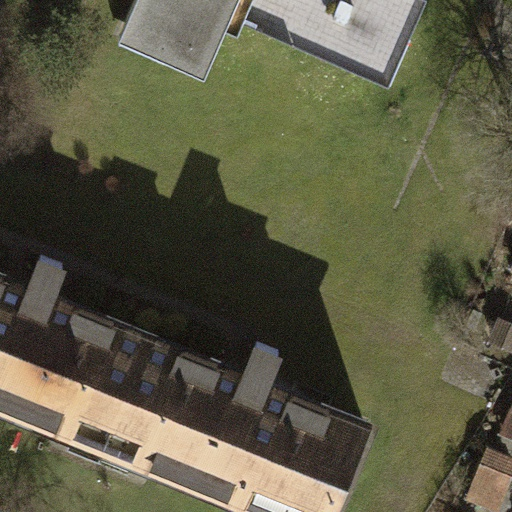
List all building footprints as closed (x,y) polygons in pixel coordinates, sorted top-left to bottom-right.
[(135,0),(116,45),(202,83),(231,19),(388,87),(425,3),(419,0),(135,0)] [(0,406),(105,448),(153,328),(54,289),(62,269),(35,258),(27,278),(0,267),(0,406)] [(483,351),(511,363),(511,362),(511,328),(495,322),(483,351)] [(153,328),(105,448),(248,506),(245,511),(342,511),(380,419),(268,374),(276,357),(249,346),(242,364),(153,328)] [(511,404),(500,433),(511,438),(511,404)] [(497,511),(511,477),(511,464),(486,454),(465,505),(481,511),(497,511)]
